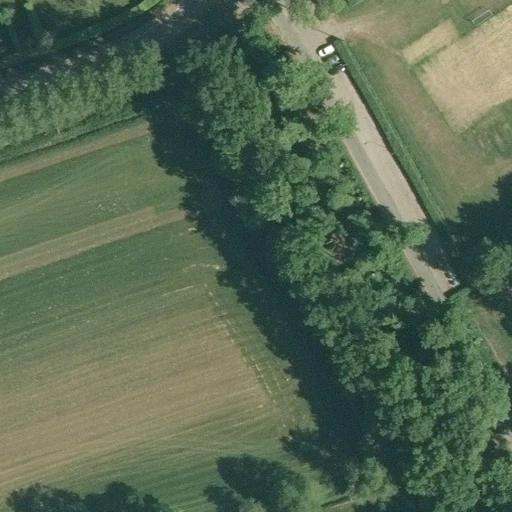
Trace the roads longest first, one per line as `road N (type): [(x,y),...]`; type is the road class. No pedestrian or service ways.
road 1 (unclassified): [(511,435),(311,67),(264,0)]
road 2 (unclassified): [(0,95),(151,38),(192,0)]
